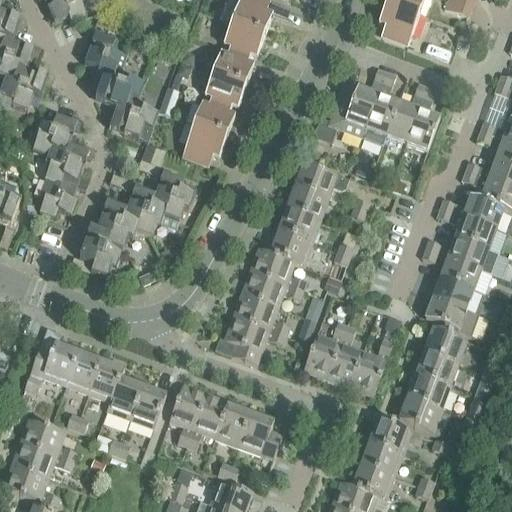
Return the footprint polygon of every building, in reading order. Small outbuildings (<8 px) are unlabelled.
[(0,0),(0,16),(5,5),(10,6),(11,0),(0,0)] [(36,0),(39,6),(43,4),(54,28),(68,22),(72,30),(87,23),(80,9),(85,7),(82,0),(81,0),(36,0)] [(251,0),(242,0),(232,29),(265,41),(272,20),(266,18),(270,7),(251,0)] [(389,0),(387,7),(419,19),(426,0),(389,0)] [(449,0),(449,2),(472,10),(475,0),(449,0)] [(472,10),(449,2),(445,13),(468,22),(472,10)] [(419,19),(387,7),(379,28),(385,30),(381,41),(408,51),(419,19)] [(0,56),(5,44),(13,47),(18,33),(23,34),(27,25),(18,21),(16,25),(0,19),(0,56)] [(230,52),(227,61),(227,62),(237,65),(241,56),(251,59),(250,60),(257,62),(265,41),(232,29),(224,50),(230,52)] [(99,75),(96,83),(111,89),(116,74),(121,76),(127,61),(112,55),(116,47),(101,42),(103,37),(93,33),(90,42),(94,44),(84,69),(99,75)] [(0,81),(5,83),(13,87),(19,72),(27,75),(32,61),(37,62),(41,53),(31,49),(30,53),(13,47),(5,44),(0,56),(0,81)] [(221,59),(213,80),(246,92),(253,71),(247,69),(250,60),(251,59),(241,56),(237,65),(227,62),(227,61),(221,59)] [(13,87),(5,83),(0,96),(0,99),(14,104),(12,109),(27,115),(33,100),(41,103),(46,89),(51,90),(55,81),(45,77),(44,81),(27,75),(19,72),(13,87)] [(95,106),(116,114),(125,117),(130,102),(139,105),(144,90),(130,85),(132,80),(121,76),(116,74),(111,89),(96,83),(94,82),(90,92),(99,95),(95,106)] [(329,130),(363,143),(378,101),(387,78),(378,75),(369,97),(358,93),(356,98),(343,93),(329,130)] [(367,134),(386,141),(399,108),(387,104),(396,81),(387,78),(378,101),(363,143),(367,134)] [(211,103),(208,112),(218,116),(222,106),(232,110),(238,113),(246,92),(213,80),(205,101),(211,103)] [(498,90),(509,94),(511,86),(511,84),(501,81),(498,90)] [(386,141),(407,149),(427,93),(418,90),(410,112),(399,108),(386,141)] [(495,99),(506,103),(509,94),(498,90),(495,99)] [(427,93),(407,149),(427,156),(440,124),(428,119),(436,96),(427,93)] [(125,117),(116,114),(109,134),(139,145),(141,139),(150,142),(153,133),(158,118),(144,113),(146,108),(139,105),(130,102),(125,117)] [(202,110),(194,130),(227,143),(235,122),(228,119),(232,110),(222,106),(218,116),(208,112),(202,110)] [(33,157),(48,162),(51,154),(66,159),(69,151),(75,134),(79,136),(82,126),(73,123),(71,127),(57,122),(54,130),(39,125),(33,140),(38,142),(33,157)] [(495,132),(492,141),(503,145),(511,148),(511,124),(506,136),(495,132)] [(484,128),(480,137),(492,141),(495,132),(484,128)] [(227,143),(194,130),(182,162),(209,172),(213,161),(219,163),(227,143)] [(477,146),(488,150),(492,141),(480,137),(477,146)] [(511,148),(503,145),(496,166),(511,171),(511,148)] [(45,186),(46,186),(60,191),(63,183),(78,188),(80,183),(87,163),(91,164),(95,155),(85,151),(83,156),(69,151),(66,159),(51,154),(48,162),(45,169),(50,171),(45,186)] [(480,173),(477,182),(511,194),(511,171),(496,166),(491,177),(480,173)] [(304,168),(295,192),(329,204),(333,193),(341,197),(345,195),(349,185),(323,175),(319,173),(319,174),(304,168)] [(465,177),(477,182),(480,173),(469,168),(465,177)] [(162,183),(155,200),(152,209),(167,214),(164,222),(179,228),(184,213),(189,215),(195,200),(180,194),(183,186),(169,181),(171,176),(161,172),(158,182),(162,183)] [(462,186),(473,191),(477,182),(465,177),(462,186)] [(485,195),(481,206),(503,214),(503,215),(511,218),(511,194),(477,182),(473,191),(485,195)] [(60,191),(46,186),(40,201),(45,203),(40,217),(55,223),(58,215),(72,220),(78,205),(73,203),(77,193),(86,196),(89,187),(80,183),(78,188),(63,183),(60,191)] [(0,225),(7,228),(6,232),(15,235),(19,226),(14,224),(19,209),(11,206),(16,192),(1,186),(0,189),(0,225)] [(134,197),(127,214),(124,222),(139,228),(136,236),(151,242),(156,227),(161,229),(164,222),(167,214),(152,209),(155,200),(141,195),(143,190),(133,186),(130,196),(134,197)] [(295,192),(287,214),(317,225),(320,217),(324,215),(329,204),(295,192)] [(105,211),(98,231),(96,236),(111,242),(108,250),(122,256),(123,256),(128,241),(133,243),(136,236),(139,228),(124,222),(127,214),(113,209),(115,204),(105,200),(102,210),(105,211)] [(455,210),(451,219),(496,235),(503,215),(503,214),(481,206),(471,202),(466,214),(455,210)] [(354,213),(366,218),(369,209),(357,205),(354,213)] [(440,214),(451,219),(455,210),(443,205),(440,214)] [(351,222),(363,226),(366,218),(354,213),(351,222)] [(317,225),(287,214),(279,237),(312,249),(316,238),(314,234),(317,225)] [(451,219),(440,214),(437,223),(448,227),(451,219)] [(451,219),(448,227),(460,232),(455,243),(488,255),(496,235),(451,219)] [(96,236),(98,231),(88,228),(85,237),(89,239),(79,264),(94,270),(91,278),(106,284),(112,269),(117,271),(122,256),(108,250),(111,242),(96,236)] [(312,249),(279,237),(271,258),(270,259),(294,268),(294,269),(300,271),(304,262),(308,260),(312,249)] [(455,243),(448,263),(481,275),(488,255),(455,243)] [(428,246),(425,255),(436,259),(440,250),(428,246)] [(337,258),(349,263),(352,254),(340,250),(337,258)] [(254,266),(250,277),(303,297),(306,288),(290,282),(294,269),(294,268),(270,259),(271,258),(262,255),(258,264),(254,266)] [(422,264),(433,268),(436,259),(425,255),(422,264)] [(349,263),(337,258),(334,267),(346,271),(349,263)] [(448,263),(440,284),(473,296),(481,275),(448,263)] [(248,292),(244,301),(278,313),(283,300),(300,306),(303,297),(250,277),(246,288),(248,292)] [(440,284),(433,304),(466,316),(473,296),(440,284)] [(237,311),(233,322),(286,342),(290,333),(273,327),(278,313),(244,301),(241,309),(237,311)] [(466,316),(433,304),(425,325),(458,337),(466,316)] [(500,329),(511,333),(511,332),(511,322),(504,320),(500,329)] [(286,342),(233,322),(229,333),(231,337),(227,347),(236,350),(232,362),(257,371),(266,345),(283,351),(286,342)] [(316,381),(327,385),(347,332),(337,328),(331,345),(317,340),(311,356),(309,360),(305,373),(314,377),(316,381)] [(511,333),(500,329),(497,338),(508,342),(511,333)] [(342,387),(351,390),(363,357),(350,352),(356,335),(347,332),(327,385),(338,389),(342,387)] [(424,357),(455,369),(458,360),(462,359),(466,346),(452,341),(452,340),(448,339),(433,334),(424,357)] [(363,357),(351,390),(359,394),(361,398),(373,402),(379,386),(380,386),(381,382),(392,349),(383,345),(376,362),(363,357)] [(59,385),(67,388),(79,358),(55,349),(52,358),(40,354),(25,395),(38,400),(44,383),(55,387),(59,385)] [(424,357),(416,380),(449,392),(454,381),(452,377),(455,369),(424,357)] [(77,395),(89,400),(101,366),(79,358),(67,388),(76,391),(77,395)] [(104,402),(111,404),(112,405),(120,383),(121,383),(125,375),(101,366),(89,400),(100,404),(104,402)] [(483,379),(495,384),(498,375),(486,371),(483,379)] [(480,388),(492,392),(495,384),(483,379),(480,388)] [(416,380),(407,402),(438,413),(441,406),(445,404),(449,392),(416,380)] [(123,419),(132,423),(143,391),(121,383),(120,383),(112,405),(111,404),(107,417),(119,421),(123,419)] [(143,391),(132,423),(140,426),(142,430),(154,434),(159,419),(160,419),(161,415),(166,400),(143,391)] [(178,449),(187,452),(206,399),(195,395),(191,397),(182,393),(177,406),(176,406),(175,410),(175,411),(169,427),(184,432),(178,449)] [(37,405),(23,399),(18,412),(32,417),(37,405)] [(202,439),(215,444),(228,410),(219,407),(217,403),(206,399),(187,452),(196,455),(202,439)] [(438,413),(407,402),(399,426),(414,432),(418,434),(418,433),(432,438),(437,426),(435,422),(438,413)] [(466,424),(479,429),(487,406),(475,402),(466,424)] [(231,446),(239,449),(250,419),(228,410),(215,444),(227,448),(231,446)] [(250,419),(239,449),(247,452),(249,456),(273,465),(283,441),(271,436),(274,427),(250,419)] [(67,432),(75,435),(80,423),(71,420),(67,432)] [(80,423),(75,435),(84,438),(88,426),(80,423)] [(378,424),(369,448),(403,460),(407,449),(405,445),(408,436),(395,431),(395,430),(391,429),(378,424)] [(479,429),(466,424),(463,433),(475,437),(479,429)] [(24,437),(20,448),(73,468),(77,459),(60,453),(65,438),(49,432),(45,430),(45,431),(32,426),(28,435),(24,437)] [(108,458),(117,461),(121,449),(113,446),(108,458)] [(433,455),(445,460),(448,450),(436,446),(433,455)] [(18,463),(15,472),(48,484),(53,471),(70,477),(73,468),(20,448),(16,459),(18,463)] [(369,448),(361,470),(391,482),(394,474),(398,472),(403,460),(369,448)] [(117,461),(126,464),(130,452),(121,449),(117,461)] [(88,460),(84,472),(92,474),(96,463),(88,460)] [(218,481),(226,484),(231,472),(222,469),(218,481)] [(361,470),(353,492),(352,493),(377,502),(376,503),(385,507),(390,494),(388,490),(391,482),(361,470)] [(48,484),(15,472),(12,480),(8,482),(3,494),(20,500),(20,501),(24,502),(50,511),(56,511),(60,504),(43,498),(48,484)] [(231,472),(226,484),(235,487),(239,475),(231,472)] [(419,492),(431,496),(434,488),(422,483),(419,492)] [(216,504),(213,511),(212,511),(247,511),(252,500),(237,494),(233,493),(218,487),(214,500),(216,504)] [(172,497),(184,501),(187,493),(175,488),(172,497)] [(336,500),(332,511),(334,511),(373,511),(376,503),(377,502),(352,493),(353,492),(344,488),(340,498),(336,500)] [(431,496),(419,492),(416,501),(428,505),(431,496)] [(184,501),(172,497),(169,506),(181,510),(184,501)]
